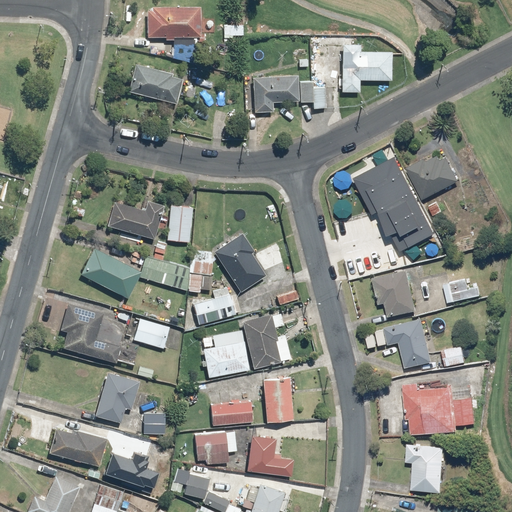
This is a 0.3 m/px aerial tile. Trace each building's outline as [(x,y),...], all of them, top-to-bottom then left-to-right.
[(200,7),(152,6),(151,10),(147,10),(146,36),(165,36),(165,39),(174,39),(175,37),(200,37),(200,7)] [(360,44),(342,44),(341,91),(359,92),(359,80),(390,80),(391,51),(359,51),(360,44)] [(146,51),(143,63),(177,71),(179,60),(146,51)] [(175,103),(177,94),(191,97),(193,89),(179,85),(181,79),(171,77),(173,72),(135,63),(128,92),(175,103)] [(252,77),(253,111),(272,111),(272,101),(297,101),(297,76),(252,77)] [(312,81),(299,81),(299,102),(312,102),(312,109),(325,109),(325,88),(312,88),(312,81)] [(406,166),(420,198),(458,181),(447,155),(439,159),(437,155),(425,161),(424,158),(406,166)] [(396,167),(391,156),(353,175),(371,212),(376,209),(395,247),(432,230),(400,166),(396,167)] [(153,238),(163,204),(146,199),(142,209),(112,200),(105,224),(153,238)] [(191,205),(168,203),(166,238),(188,240),(191,205)] [(253,250),(241,231),(213,249),(240,290),(264,275),(250,252),(253,250)] [(161,259),(166,244),(155,241),(151,257),(144,255),(140,270),(138,275),(186,289),(188,267),(161,259)] [(126,298),(140,270),(93,246),(78,273),(126,298)] [(199,288),(209,288),(211,252),(190,251),(188,290),(199,291),(199,288)] [(405,269),(372,277),(379,304),(384,303),(387,315),(415,308),(405,269)] [(466,279),(450,283),(454,300),(481,294),(479,286),(468,289),(466,279)] [(198,291),(188,294),(197,324),(240,311),(234,291),(229,292),(227,287),(199,295),(198,291)] [(276,292),(278,301),(294,299),(293,289),(276,292)] [(115,361),(123,331),(102,312),(66,302),(58,329),(66,331),(62,346),(115,361)] [(275,335),(269,313),(240,320),(253,367),(289,358),(283,333),(275,335)] [(420,316),(383,325),(387,344),(398,341),(404,367),(431,360),(420,316)] [(169,325),(139,317),(132,340),(162,348),(169,325)] [(248,368),(240,329),(211,335),(213,346),(202,348),(208,377),(248,368)] [(462,346),(442,349),(445,364),(464,361),(462,346)] [(138,364),(135,373),(150,377),(153,369),(138,364)] [(130,409),(138,379),(105,370),(93,414),(120,421),(123,407),(130,409)] [(289,376),(262,378),(265,421),(291,419),(289,376)] [(450,384),(419,387),(419,382),(403,383),(406,433),(454,429),(454,424),(475,422),(473,396),(451,397),(450,384)] [(250,401),(210,404),(212,424),(252,421),(250,401)] [(159,413),(143,412),(142,433),(157,434),(159,413)] [(53,426),(46,452),(99,466),(107,438),(72,429),(71,431),(53,426)] [(192,434),(195,460),(207,459),(207,464),(227,462),(226,451),(234,450),(232,431),(192,434)] [(150,441),(128,435),(122,455),(144,461),(150,441)] [(280,453),(272,452),(273,437),(249,435),(247,471),(290,474),(291,458),(279,458),(280,453)] [(442,445),(407,444),(406,461),(412,461),(411,490),(440,491),(442,445)] [(174,468),(168,489),(178,492),(181,483),(185,485),(183,493),(202,499),(208,478),(174,468)] [(66,511),(78,485),(53,475),(44,496),(33,491),(25,511),(27,511),(66,511)] [(127,511),(115,507),(121,490),(98,481),(87,511),(90,511),(127,511)] [(275,511),(282,490),(258,483),(249,511),(275,511)] [(222,511),(237,511),(239,509),(227,503),(228,500),(207,490),(201,502),(222,511)]
